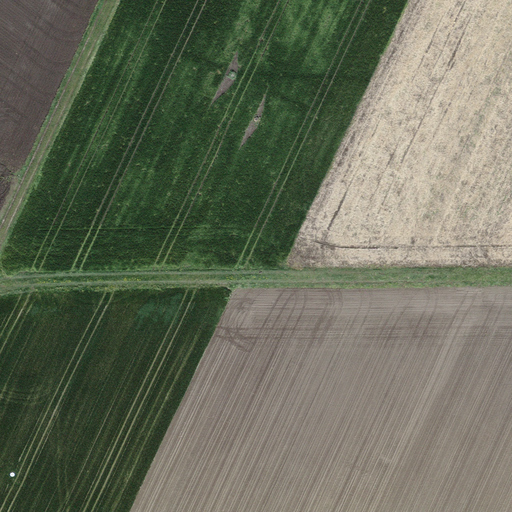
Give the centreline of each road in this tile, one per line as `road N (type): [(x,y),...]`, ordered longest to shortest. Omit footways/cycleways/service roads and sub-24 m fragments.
road 1 (track): [(0,284),(511,280)]
road 2 (track): [(0,236),(111,0)]
